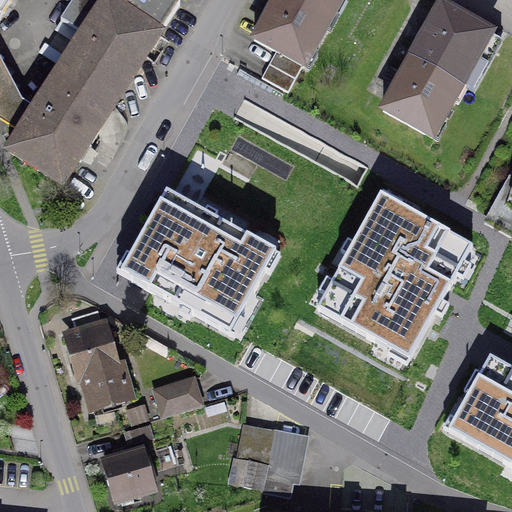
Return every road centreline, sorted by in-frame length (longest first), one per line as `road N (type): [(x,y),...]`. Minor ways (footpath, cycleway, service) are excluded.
road 1 (residential): [(0,256),(77,239),(102,219),(225,0)]
road 2 (residential): [(76,511),(0,263)]
